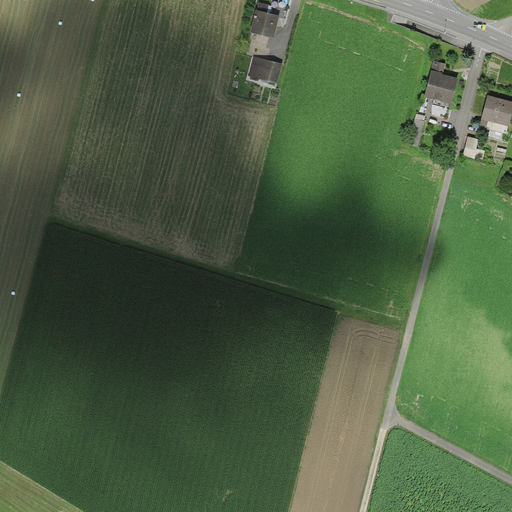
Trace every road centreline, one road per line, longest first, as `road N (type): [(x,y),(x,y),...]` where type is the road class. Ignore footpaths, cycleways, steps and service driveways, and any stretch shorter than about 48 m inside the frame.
road 1 (residential): [(386,416),(489,36)]
road 2 (track): [(362,511),(386,416),(511,482)]
road 3 (track): [(231,276),(407,329)]
